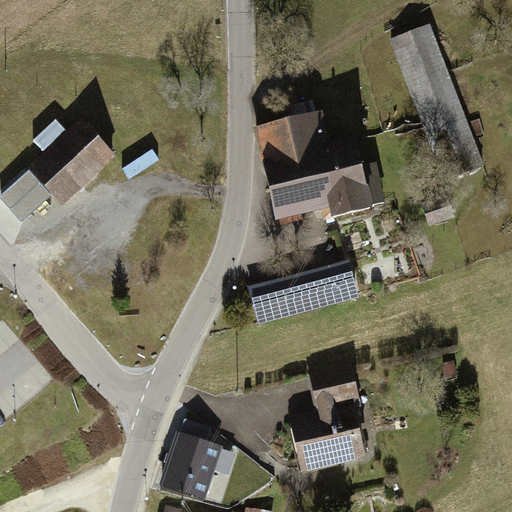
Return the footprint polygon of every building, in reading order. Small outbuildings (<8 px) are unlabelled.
[(439,25),(396,40),(448,184),(491,168),(439,25)] [(329,112),(261,129),(285,222),(341,207),(344,222),(388,211),(369,135),(337,143),(329,112)] [(91,120),(18,184),(52,223),(125,159),(91,120)] [(359,258),(254,286),(265,328),(370,300),(359,258)] [(324,413),(297,420),(312,478),(380,461),(367,412),(374,411),(362,364),(314,377),(324,413)] [(237,450),(184,436),(171,484),(224,498),(237,450)]
